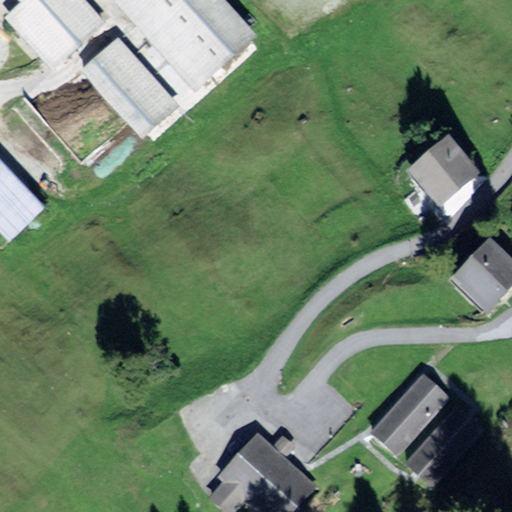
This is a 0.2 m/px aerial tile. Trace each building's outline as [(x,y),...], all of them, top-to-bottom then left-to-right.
[(103,22),(83,0),(25,0),(28,2),(10,18),(54,67),(103,22)] [(253,33),(222,0),(118,0),(195,85),(253,33)] [(175,104),(118,42),(86,71),(143,133),(175,104)] [(480,174),(447,136),(406,172),(439,209),(460,191),(480,174)] [(0,164),(0,231),(10,241),(44,207),(0,164)] [(511,282),(511,263),(491,242),(456,277),(487,308),(502,293),(511,282)] [(398,453),(445,401),(423,382),(416,388),(376,434),(398,453)] [(433,483),(480,431),(458,412),(411,464),(433,483)] [(276,449),(259,433),(207,487),(233,511),(248,494),(266,511),(284,511),(312,483),(276,449)]
